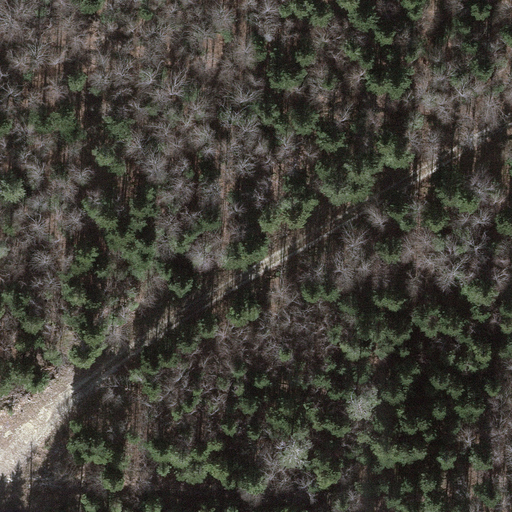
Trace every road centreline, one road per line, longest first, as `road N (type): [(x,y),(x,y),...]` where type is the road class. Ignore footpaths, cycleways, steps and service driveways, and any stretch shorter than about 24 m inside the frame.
road 1 (track): [(0,473),(91,380),(156,328),(511,113)]
road 2 (track): [(0,31),(78,33),(284,89),(511,115)]
road 3 (track): [(363,511),(292,494),(9,472)]
